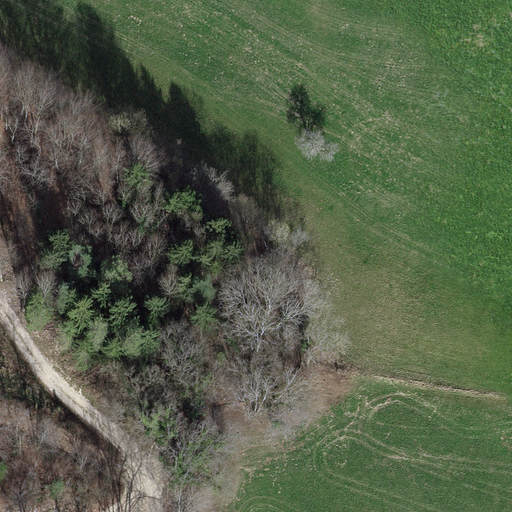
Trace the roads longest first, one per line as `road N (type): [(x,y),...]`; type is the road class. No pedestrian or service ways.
road 1 (track): [(149,511),(133,468),(100,423),(23,352),(0,309)]
road 2 (track): [(133,468),(0,412)]
